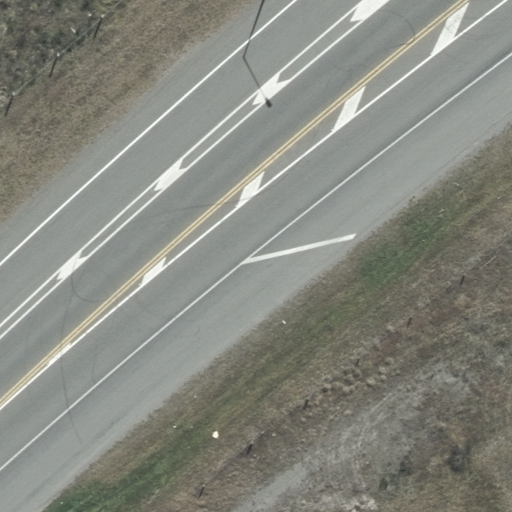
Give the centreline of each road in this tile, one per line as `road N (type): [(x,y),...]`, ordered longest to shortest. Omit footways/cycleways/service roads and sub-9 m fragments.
road 1 (secondary): [(0,402),(387,54),(458,0)]
road 2 (secondary): [(0,294),(329,0)]
